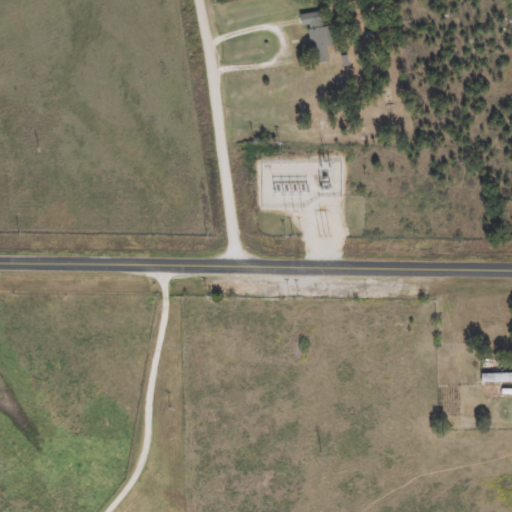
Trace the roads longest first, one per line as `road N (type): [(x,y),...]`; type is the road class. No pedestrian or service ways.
road 1 (residential): [(110,511),(189,369),(182,326),(193,269),(133,0)]
road 2 (secondary): [(0,265),(511,270)]
